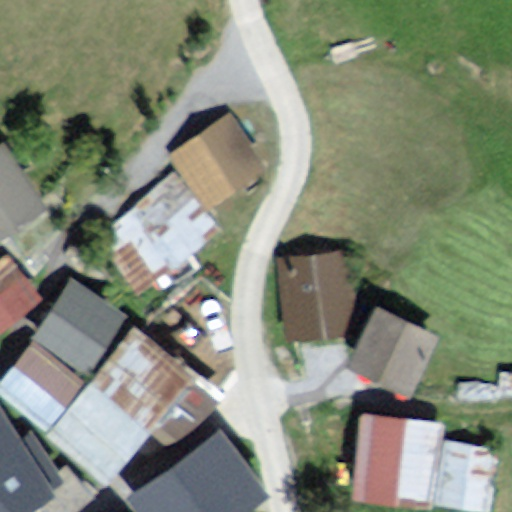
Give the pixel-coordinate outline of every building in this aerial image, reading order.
[(169,167),(206,217),(261,177),(224,126),(169,167)] [(0,154),(0,235),(44,208),(7,151),(0,154)] [(214,237),(169,179),(91,240),(135,297),(214,237)] [(0,261),(0,331),(40,295),(5,256),(0,261)] [(282,269),(285,334),(342,331),(339,267),(282,269)] [(126,311),(69,280),(35,344),(92,375),(126,311)] [(373,310),(344,368),(409,400),(438,343),(373,310)] [(45,442),(106,491),(194,380),(133,332),(45,442)] [(81,384),(27,351),(0,395),(0,399),(51,431),(81,384)] [(0,413),(0,511),(42,511),(56,504),(0,413)] [(426,424),(368,419),(362,481),(420,487),(426,424)] [(130,507),(133,511),(244,511),(262,499),(215,440),(130,507)] [(442,451),(432,511),(488,511),(496,459),(442,451)]
